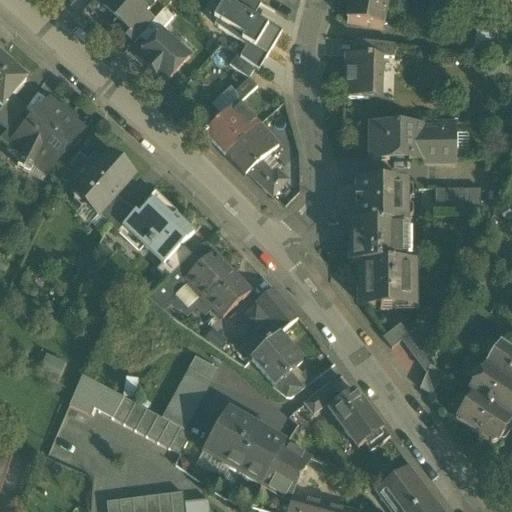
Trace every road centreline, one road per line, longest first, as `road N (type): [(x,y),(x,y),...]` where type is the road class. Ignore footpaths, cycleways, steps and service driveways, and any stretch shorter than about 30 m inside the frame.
road 1 (residential): [(7,0),(274,248)]
road 2 (residential): [(274,248),(465,510)]
road 3 (residential): [(315,0),(302,77),(320,183),(310,214),(274,248)]
